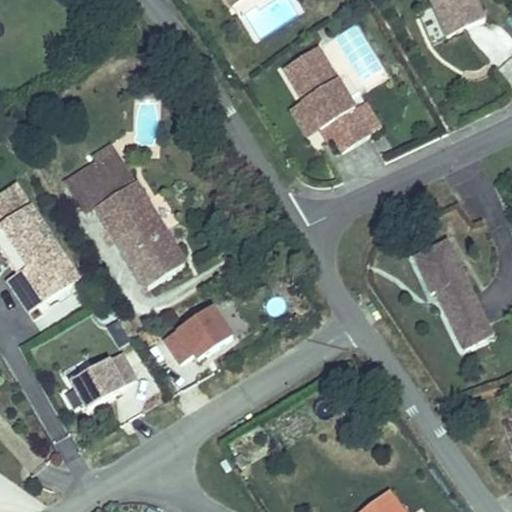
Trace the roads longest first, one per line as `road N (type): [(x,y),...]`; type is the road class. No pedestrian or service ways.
road 1 (residential): [(305,230),(226,90),(148,0)]
road 2 (residential): [(355,322),(146,461)]
road 3 (residential): [(498,511),(355,322)]
road 4 (residential): [(305,230),(511,128)]
